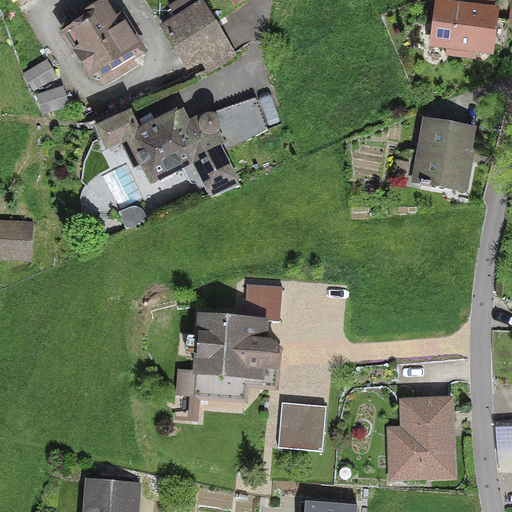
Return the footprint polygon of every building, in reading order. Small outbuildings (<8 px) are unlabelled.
[(202,1),(158,26),(190,80),(234,54),(202,1)] [(98,4),(61,30),(106,95),(138,73),(133,66),(146,57),(116,15),(109,19),(98,4)] [(493,11),(433,5),(428,52),(489,58),(493,11)] [(131,108),(96,124),(107,147),(128,137),(140,162),(142,161),(152,182),(196,162),(210,194),(235,182),(221,151),(265,128),(253,99),(208,112),(188,122),(181,107),(139,126),(131,108)] [(478,134),(420,121),(406,187),(465,199),(478,134)] [(32,225),(0,223),(0,258),(31,260),(32,225)] [(213,335),(191,333),(186,398),(237,401),(238,387),(266,388),(267,373),(275,374),(276,346),(264,346),(266,319),(279,320),(282,288),(250,286),(247,323),(214,320),(213,335)] [(454,402),(399,403),(399,430),(386,431),(387,481),(456,479),(454,402)] [(326,406),(282,403),(279,448),(323,452),(326,406)] [(83,487),(80,511),(136,511),(138,491),(83,487)]
